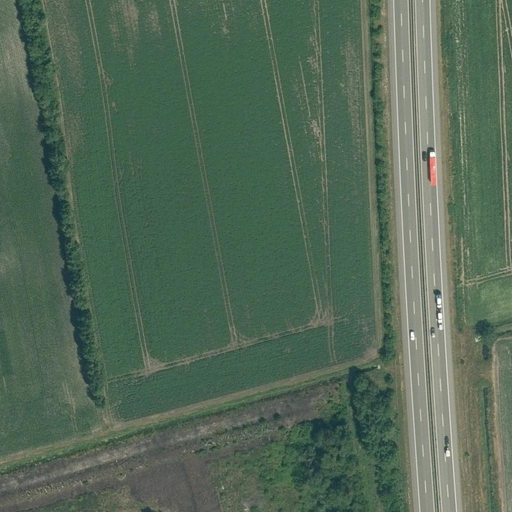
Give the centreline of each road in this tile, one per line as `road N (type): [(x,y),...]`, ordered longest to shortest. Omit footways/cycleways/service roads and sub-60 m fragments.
road 1 (motorway): [(448,511),(422,0)]
road 2 (motorway): [(394,0),(420,511)]
